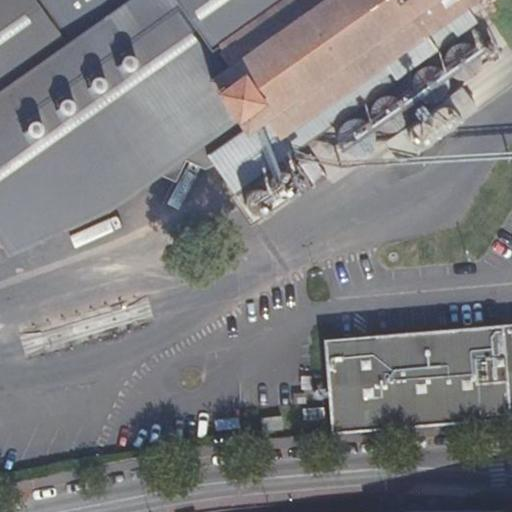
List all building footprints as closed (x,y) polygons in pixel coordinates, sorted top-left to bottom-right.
[(0,0),(0,229),(17,256),(118,209),(161,182),(177,190),(189,170),(208,179),(231,164),(227,159),(263,132),(264,134),(283,120),(292,134),(475,0),(0,0)] [(278,150),(283,146),(480,0),(475,0),(292,134),(283,120),(264,134),(263,132),(227,159),(231,164),(240,177),(245,174),(254,167),(271,155),(278,150)] [(471,22),(465,21),(460,22),(455,25),(451,29),(449,34),(448,40),(449,45),(451,50),(455,54),(459,57),(465,58),(470,58),(476,56),(480,53),(483,48),(485,43),(485,37),(483,32),(480,27),(476,24),(471,22)] [(436,46),(431,46),(425,47),(420,50),(417,54),(414,59),(413,65),(414,70),(417,75),(420,79),(425,82),(431,83),(436,83),(441,81),(446,77),(449,73),(451,68),(451,62),(449,57),(446,52),(441,49),(436,46)] [(393,82),(388,81),(382,82),(377,84),(373,88),(371,93),(370,98),(371,104),(373,109),(377,113),(382,115),(387,116),(393,115),(398,113),(402,109),(404,104),(405,99),(405,93),(402,88),(398,84),(393,82)] [(448,90),(443,89),(438,90),(434,93),(431,97),(430,102),(430,107),(432,111),(436,115),(440,117),(445,117),(450,116),(454,113),(457,109),(458,104),(458,100),(456,95),(452,92),(448,90)] [(357,108),(352,107),(347,108),(342,110),(338,114),(336,119),(335,124),(336,129),(339,133),(342,137),(347,139),(352,140),(357,139),(361,137),(365,133),(367,128),(368,123),(367,118),(365,114),(361,110),(357,108)] [(419,108),(414,108),(410,110),(406,113),(403,117),(402,122),(403,127),(406,131),(410,135),(415,136),(420,136),(424,135),(428,131),(431,127),(431,122),(430,117),(428,113),(424,110),(419,108)] [(279,151),(278,150),(271,155),(265,161),(264,165),(265,170),(268,174),(271,177),(276,179),(281,179),(285,178),(289,175),(292,171),(293,166),(293,162),(291,157),(288,154),(283,151),(279,151)] [(255,168),(254,167),(245,174),(240,180),(240,185),(242,190),(246,193),(250,195),(255,196),(260,194),(264,191),(267,187),(267,182),(267,177),(264,172),(260,169),(255,168)] [(511,324),(509,324),(326,340),(335,433),(511,417),(511,324)] [(281,416),(261,418),(263,430),(282,428),(281,416)]
